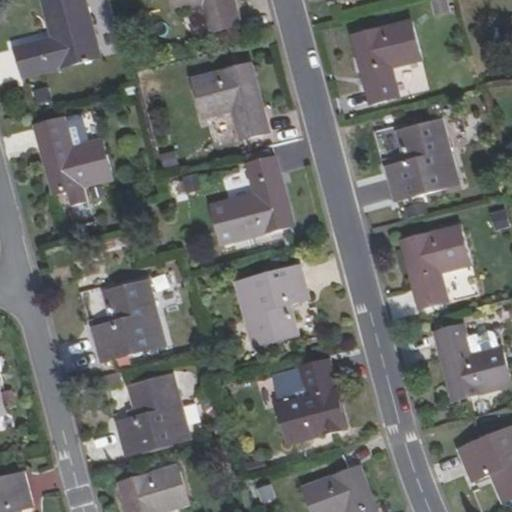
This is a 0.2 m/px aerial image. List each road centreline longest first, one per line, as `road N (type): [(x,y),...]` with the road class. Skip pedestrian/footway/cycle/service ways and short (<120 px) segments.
road 1 (residential): [(430,511),(400,431),(287,0)]
road 2 (residential): [(84,511),(23,284)]
